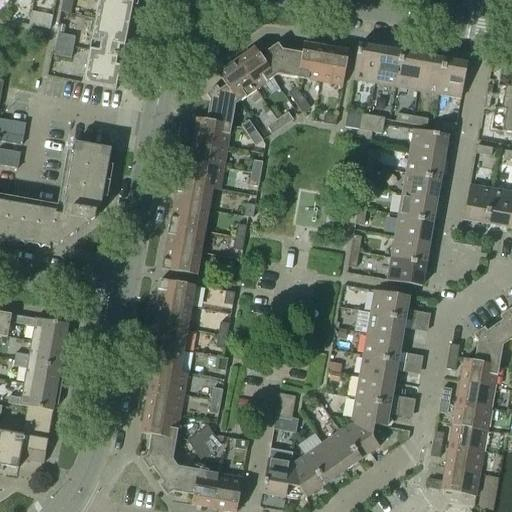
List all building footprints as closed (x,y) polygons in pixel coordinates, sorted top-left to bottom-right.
[(133,4),(133,0),(98,0),(95,20),(128,26),(131,13),(135,14),(137,5),(133,4)] [(127,54),(130,42),(125,41),(128,26),(95,20),(82,85),(115,91),(118,76),(123,77),(124,69),(120,68),(123,53),(127,54)] [(71,60),(75,38),(58,35),(53,56),(71,60)] [(302,55),(301,55),(281,51),(277,45),(266,53),(269,57),(262,61),(261,62),(273,79),(277,76),(298,80),(302,55)] [(319,84),(325,49),(303,45),(301,55),(302,55),(298,80),(319,84)] [(374,85),(380,50),(358,47),(352,81),(374,85)] [(261,62),(262,61),(254,49),(235,62),(255,91),(273,79),(261,62)] [(342,88),(348,52),(325,49),(319,84),(342,88)] [(395,89),(401,54),(380,50),(374,85),(395,89)] [(416,92),(422,58),(401,54),(395,89),(416,92)] [(437,96),(443,62),(422,58),(416,92),(437,96)] [(255,91),(235,62),(216,75),(225,87),(226,87),(238,103),(255,91)] [(460,100),(466,66),(443,62),(437,96),(460,100)] [(511,67),(501,66),(497,89),(501,90),(498,109),(493,108),(489,132),(511,135),(511,67)] [(230,128),(234,106),(238,103),(226,87),(225,87),(219,92),(216,88),(205,95),(209,102),(206,122),(206,123),(230,128)] [(302,99),(295,89),(287,94),(294,104),(302,99)] [(309,110),(302,99),(294,104),(302,115),(309,110)] [(292,122),(287,114),(276,121),(282,129),(292,122)] [(369,133),(372,117),(360,115),(358,131),(369,133)] [(410,126),(412,118),(396,115),(395,123),(410,126)] [(335,127),(336,118),(324,116),(322,125),(335,127)] [(381,135),(383,121),(384,120),(372,117),(369,133),(381,135)] [(426,129),(427,121),(412,118),(410,126),(426,129)] [(0,120),(0,142),(21,146),(25,125),(2,121),(0,120)] [(227,149),(230,128),(206,123),(206,122),(196,120),(192,143),(227,149)] [(271,136),(282,129),(276,121),(266,128),(271,136)] [(255,132),(248,122),(240,127),(247,137),(255,132)] [(454,134),(455,126),(440,123),(438,131),(454,134)] [(443,160),(447,137),(413,131),(409,154),(443,160)] [(262,143),(255,132),(247,137),(255,148),(262,143)] [(223,170),(227,149),(192,143),(188,164),(223,170)] [(57,247),(93,221),(94,220),(95,213),(99,214),(110,150),(74,144),(61,216),(55,215),(56,213),(0,202),(0,240),(49,249),(50,246),(57,247)] [(490,158),(492,150),(476,147),(475,155),(490,158)] [(0,166),(17,170),(20,154),(0,150),(0,166)] [(373,169),(375,153),(367,152),(365,168),(373,169)] [(511,161),(511,153),(504,152),(503,160),(511,161)] [(440,181),(443,160),(409,154),(405,175),(440,181)] [(260,176),(262,164),(253,162),(250,175),(260,176)] [(219,192),(223,170),(188,164),(184,185),(212,190),(211,191),(219,192)] [(370,184),(373,169),(365,168),(362,183),(370,184)] [(257,188),(260,176),(250,175),(248,187),(257,188)] [(436,202),(440,181),(405,175),(401,196),(436,202)] [(208,212),(211,191),(212,190),(184,185),(176,183),(172,206),(208,212)] [(485,226),(491,191),(469,187),(463,222),(485,226)] [(506,229),(511,197),(511,194),(491,191),(485,226),(506,229)] [(365,211),(368,196),(360,194),(357,210),(365,211)] [(432,224),(436,202),(401,196),(397,218),(432,224)] [(252,219),(254,207),(245,205),(243,218),(252,219)] [(204,233),(208,212),(172,206),(169,227),(204,233)] [(362,227),(365,211),(357,210),(354,226),(362,227)] [(428,245),(432,224),(397,218),(394,239),(428,245)] [(244,240),(246,228),(237,226),(234,238),(244,240)] [(200,255),(204,233),(169,227),(165,248),(200,255)] [(358,254),(360,238),(352,237),(350,253),(358,254)] [(241,252),(244,240),(234,238),(232,251),(241,252)] [(425,266),(428,245),(394,239),(390,260),(425,266)] [(196,277),(200,255),(165,248),(161,271),(196,277)] [(355,270),(358,254),(350,253),(347,268),(355,270)] [(421,288),(425,266),(390,260),(386,282),(421,288)] [(236,284),(238,271),(229,270),(227,282),(236,284)] [(190,309),(194,287),(159,281),(155,303),(190,309)] [(404,320),(408,299),(373,292),(370,314),(404,320)] [(232,307),(234,294),(225,293),(223,305),(232,307)] [(187,331),(190,309),(155,303),(151,325),(187,331)] [(511,341),(511,313),(510,310),(499,318),(502,322),(494,328),(505,344),(510,341),(511,341)] [(0,337),(7,339),(9,324),(21,326),(22,318),(0,314),(0,337)] [(401,342),(404,320),(370,314),(366,336),(401,342)] [(429,321),(426,316),(412,314),(411,322),(428,325),(429,321)] [(63,348),(68,326),(22,318),(21,326),(33,328),(30,342),(63,348)] [(427,329),(428,325),(411,322),(409,329),(423,332),(427,329)] [(226,338),(228,326),(219,324),(217,336),(226,338)] [(183,352),(187,331),(151,325),(148,346),(183,352)] [(502,347),(505,344),(494,328),(486,333),(483,329),(472,337),(477,343),(473,363),(463,361),(463,362),(498,368),(502,347)] [(224,350),(226,338),(217,336),(215,349),(224,350)] [(397,363),(401,342),(366,336),(362,357),(397,363)] [(60,370),(63,348),(30,342),(28,357),(15,354),(14,361),(60,370)] [(179,373),(183,352),(148,346),(144,368),(152,370),(152,369),(179,373)] [(456,360),(458,347),(449,346),(447,358),(456,360)] [(421,363),(418,359),(404,356),(403,364),(421,367),(421,363)] [(393,384),(397,363),(362,357),(358,378),(393,384)] [(454,372),(456,360),(447,358),(445,370),(454,372)] [(225,373),(227,360),(218,359),(216,371),(225,373)] [(59,391),(62,376),(59,375),(60,370),(14,361),(12,368),(25,370),(23,385),(59,391)] [(494,390),(498,368),(463,362),(459,383),(494,390)] [(420,372),(421,367),(403,364),(402,372),(416,375),(420,372)] [(183,397),(187,375),(179,373),(152,369),(152,370),(148,391),(183,397)] [(389,406),(393,384),(358,378),(355,400),(389,406)] [(490,411),(494,390),(459,383),(455,404),(490,411)] [(57,407),(59,391),(23,385),(20,399),(8,397),(7,405),(26,408),(52,413),(53,406),(57,407)] [(448,403),(451,391),(442,389),(439,402),(448,403)] [(219,404),(222,391),(212,390),(210,402),(219,404)] [(179,418),(183,397),(148,391),(144,412),(179,418)] [(290,422),(294,398),(279,395),(275,419),(290,422)] [(385,428),(389,406),(355,400),(351,421),(374,425),(373,426),(385,428)] [(414,406),(411,402),(397,400),(396,407),(413,410),(414,406)] [(217,416),(219,404),(210,402),(208,415),(217,416)] [(446,416),(448,403),(439,402),(437,414),(446,416)] [(486,433),(490,411),(455,404),(451,427),(486,433)] [(412,415),(413,410),(396,407),(394,415),(408,418),(412,415)] [(43,465),(51,416),(52,413),(26,408),(21,437),(23,437),(19,461),(43,465)] [(175,440),(179,418),(144,412),(140,435),(150,436),(150,435),(175,440)] [(371,439),(373,426),(374,425),(351,421),(350,425),(339,433),(359,462),(378,448),(371,439)] [(191,449),(212,434),(206,427),(186,441),(191,449)] [(483,454),(486,433),(451,427),(448,448),(483,454)] [(23,437),(21,437),(0,432),(0,472),(2,472),(2,468),(17,470),(19,461),(23,437)] [(359,462),(339,433),(321,445),(342,474),(359,462)] [(441,447),(443,435),(434,433),(432,445),(441,447)] [(172,461),(175,440),(150,435),(150,436),(147,457),(141,461),(148,471),(152,469),(157,476),(174,465),(172,461)] [(200,461),(220,447),(215,439),(194,454),(200,461)] [(246,452),(248,443),(235,441),(234,450),(246,452)] [(342,474),(321,445),(304,457),(324,486),(342,474)] [(439,459),(441,447),(432,445),(430,458),(439,459)] [(479,476),(483,454),(448,448),(444,470),(479,476)] [(324,486),(304,457),(293,465),(289,464),(285,487),(286,487),(299,489),(306,499),(324,486)] [(285,487),(289,464),(267,460),(261,495),(284,499),(286,487),(285,487)] [(192,507),(198,472),(177,468),(174,465),(157,476),(163,484),(159,487),(166,497),(172,493),(192,497),(190,507),(192,507)] [(475,498),(479,476),(444,470),(441,483),(429,481),(428,490),(475,498)] [(213,511),(219,476),(198,472),(192,507),(213,511)] [(219,511),(235,511),(241,480),(219,476),(213,511),(219,511)]
